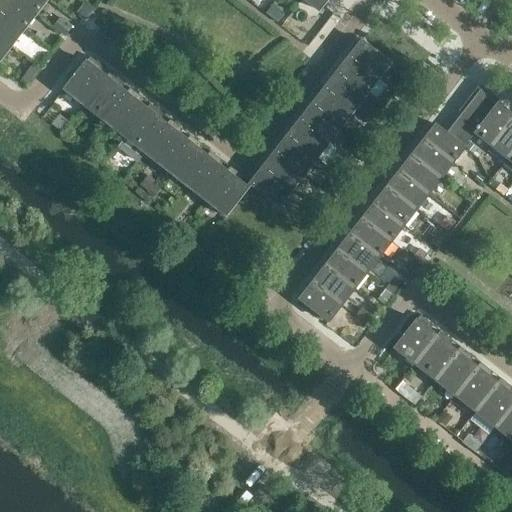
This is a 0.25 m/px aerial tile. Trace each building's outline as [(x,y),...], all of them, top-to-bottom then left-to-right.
[(36,15),(16,0),(0,0),(0,1),(0,12),(24,31),(36,15)] [(48,0),(16,0),(36,15),(48,0)] [(305,0),(320,11),(328,0),(305,0)] [(24,31),(0,12),(0,37),(12,47),(24,31)] [(0,61),(12,47),(0,37),(0,61)] [(391,64),(383,57),(362,41),(349,57),(379,80),(391,64)] [(108,77),(107,77),(95,67),(99,63),(91,57),(88,61),(87,61),(65,89),(86,106),(108,77)] [(379,80),(349,57),(337,73),(366,96),(379,80)] [(106,121),(128,93),(127,93),(115,83),(119,79),(111,73),(107,77),(108,77),(86,106),(106,121)] [(366,96),(337,73),(325,89),(354,111),(366,96)] [(465,147),(476,133),(498,104),(497,103),(500,100),(480,85),(469,99),(465,104),(460,111),(463,113),(447,133),(465,147)] [(126,137),(148,109),(147,108),(135,99),(139,95),(131,88),(127,93),(128,93),(106,121),(126,137)] [(354,111),(325,89),(313,104),(342,127),(354,111)] [(168,124),(167,124),(155,115),(159,110),(151,104),(147,108),(148,109),(126,137),(146,153),(168,124)] [(342,127),(313,104),(300,120),(329,143),(342,127)] [(492,146),(511,120),(511,114),(498,104),(476,133),(492,146)] [(188,140),(176,130),(179,126),(171,120),(167,124),(168,124),(146,153),(166,168),(188,140)] [(329,143),(300,120),(288,136),(317,159),(329,143)] [(508,158),(511,152),(511,120),(492,146),(508,158)] [(465,147),(447,133),(436,125),(424,141),(453,164),(466,147),(465,147)] [(186,184),(208,156),(208,155),(196,146),(199,142),(191,135),(188,140),(166,168),(186,184)] [(317,159),(288,136),(276,152),(305,174),(317,159)] [(453,164),(424,141),(411,157),(441,179),(453,164)] [(228,171),(216,162),(219,157),(211,151),(208,155),(208,156),(186,184),(206,200),(228,171)] [(305,174),(276,152),(263,167),(292,190),(305,174)] [(441,179),(411,157),(399,173),(428,195),(441,179)] [(227,216),(249,188),(236,177),(239,173),(231,167),(228,171),(206,200),(227,216)] [(292,190),(263,167),(251,184),(280,206),(292,190)] [(428,195),(399,173),(387,188),(416,211),(428,195)] [(416,211),(387,188),(374,204),(404,227),(416,211)] [(404,227),(374,204),(362,220),(391,243),(404,227)] [(391,243),(362,220),(350,236),(379,258),(391,243)] [(379,258),(350,236),(337,251),(367,274),(379,258)] [(367,274),(337,251),(325,267),(354,290),(367,274)] [(354,290),(325,267),(313,283),(342,306),(354,290)] [(342,306),(313,283),(300,299),(329,322),(342,306)] [(416,364),(438,336),(437,335),(425,326),(429,321),(421,315),(418,320),(417,319),(395,348),(416,364)] [(458,351),(457,351),(445,341),(449,337),(441,331),(437,335),(438,336),(416,364),(436,380),(458,351)] [(456,395),(478,367),(466,357),(469,353),(461,347),(457,351),(458,351),(436,380),(456,395)] [(498,383),(498,382),(486,373),(489,369),(481,362),(478,367),(456,395),(476,411),(498,383)] [(496,427),(511,406),(511,393),(506,389),(509,384),(501,378),(498,382),(498,383),(476,411),(496,427)] [(511,439),(511,406),(496,427),(511,439)]
